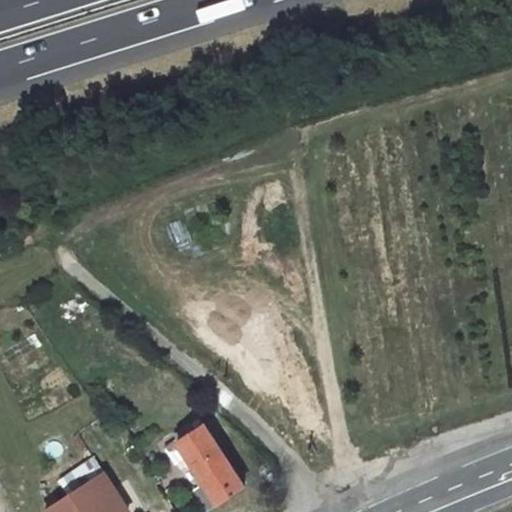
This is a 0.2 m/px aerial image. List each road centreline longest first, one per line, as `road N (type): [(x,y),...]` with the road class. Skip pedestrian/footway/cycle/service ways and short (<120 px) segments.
road 1 (track): [(335,511),(283,447),(67,263),(64,240),(98,213)]
road 2 (motorway): [(0,69),(221,0)]
